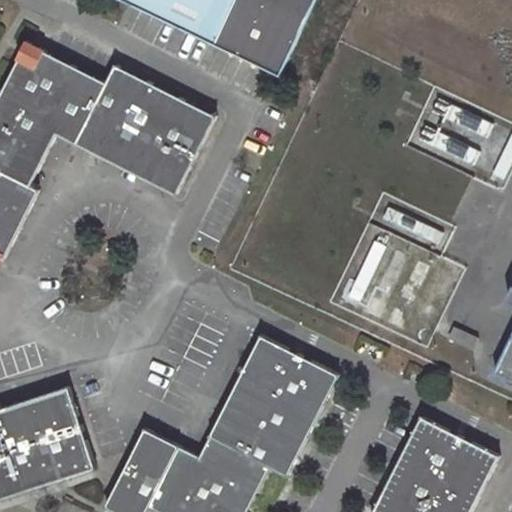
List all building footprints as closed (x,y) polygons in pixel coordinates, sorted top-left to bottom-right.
[(127,0),(214,43),(280,77),(315,0),(127,0)] [(59,41),(41,32),(31,51),(49,60),(49,59),(59,41)] [(31,51),(0,110),(0,248),(11,254),(15,256),(54,184),(45,179),(69,130),(189,190),(231,113),(130,60),(123,75),(59,41),(49,59),(49,60),(31,51)] [(0,274),(4,267),(11,254),(0,248),(0,274)] [(0,284),(1,283),(0,282),(0,505),(104,472),(80,386),(0,408),(0,284)] [(511,290),(505,304),(511,307),(511,337),(492,377),(511,386),(511,290)] [(258,332),(198,454),(141,425),(104,502),(119,511),(245,511),(270,466),(286,475),(336,373),(258,332)] [(476,343),(452,332),(447,343),(470,354),(476,343)] [(471,511),(500,455),(418,413),(370,511),(471,511)]
